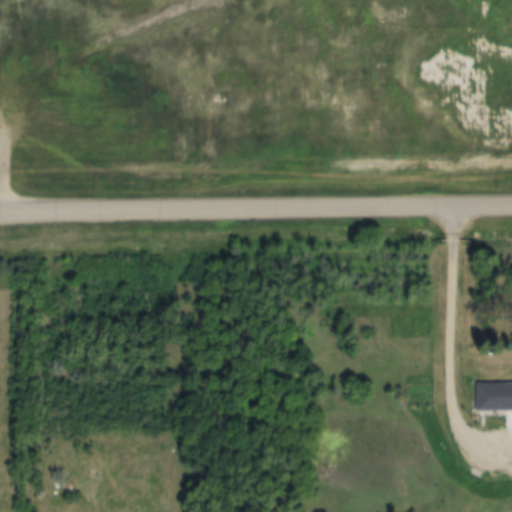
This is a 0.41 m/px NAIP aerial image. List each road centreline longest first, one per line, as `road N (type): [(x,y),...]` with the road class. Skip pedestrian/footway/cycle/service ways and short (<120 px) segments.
road 1 (tertiary): [(511,206),(0,212)]
road 2 (track): [(5,212),(9,132),(22,115),(123,32),(225,0)]
